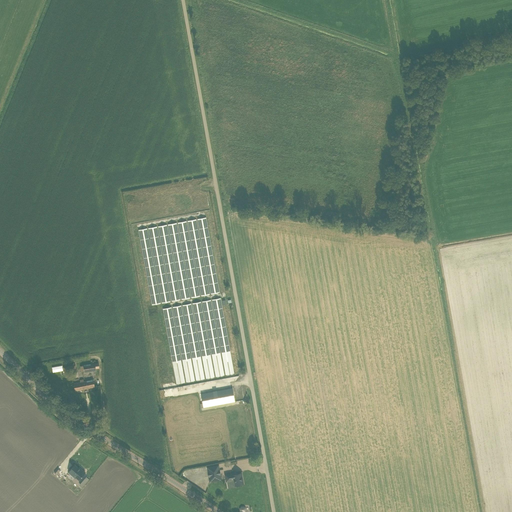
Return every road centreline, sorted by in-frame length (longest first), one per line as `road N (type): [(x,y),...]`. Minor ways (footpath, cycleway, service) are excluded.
road 1 (unclassified): [(272,511),(182,0)]
road 2 (tertiary): [(216,511),(83,426),(0,352)]
road 3 (track): [(217,204),(427,234)]
